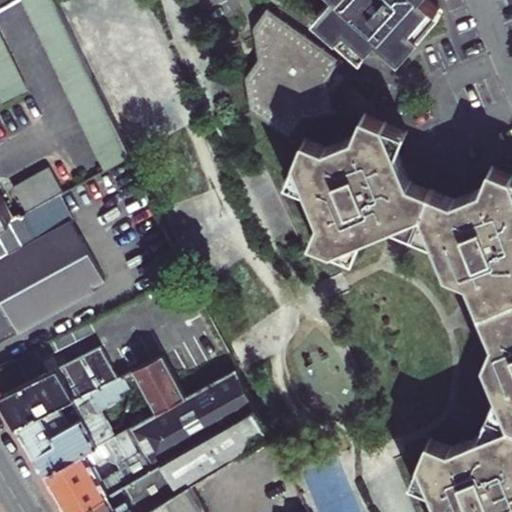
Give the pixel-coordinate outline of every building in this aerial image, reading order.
[(0,0),(0,8),(14,0),(0,0)] [(21,0),(105,169),(130,154),(54,0),(21,0)] [(325,0),(311,17),(334,37),(341,30),(364,49),(373,40),(396,60),(416,36),(415,35),(436,13),(428,5),(422,0),(325,0)] [(249,26),(283,21),(264,6),(249,26)] [(337,63),(283,21),(249,26),(253,57),(257,89),(243,108),(281,136),(295,118),(323,81),(337,63)] [(364,49),(341,30),(334,37),(357,58),(364,49)] [(0,96),(3,103),(28,90),(0,33),(0,96)] [(253,57),(239,75),(243,108),(257,89),(253,57)] [(323,81),(295,118),(327,113),(323,81)] [(439,240),(451,196),(407,179),(403,168),(396,150),(405,129),(364,113),(356,132),(324,146),(305,138),(288,179),(309,188),(318,210),(321,217),(313,237),(354,254),(363,234),(393,221),(439,240)] [(497,340),(511,332),(511,173),(490,164),(480,185),(451,196),(439,240),(441,246),(450,269),(471,278),(482,303),(497,340)] [(28,213),(62,194),(64,192),(50,166),(14,188),(28,213)] [(0,225),(14,217),(0,193),(0,225)] [(0,341),(97,289),(99,283),(107,279),(62,194),(28,213),(23,216),(22,213),(14,217),(0,225),(0,341)] [(500,390),(511,394),(511,332),(497,340),(489,360),(500,390)] [(72,397),(74,400),(122,376),(99,339),(1,397),(18,424),(72,397)] [(139,375),(159,411),(187,395),(164,355),(122,376),(74,400),(83,416),(55,433),(59,442),(35,455),(46,472),(86,450),(118,434),(104,409),(124,397),(121,393),(132,386),(129,381),(133,379),(139,375)] [(78,511),(126,484),(161,463),(255,408),(236,368),(187,395),(159,411),(129,428),(141,449),(118,462),(103,459),(94,464),(86,450),(46,472),(68,511),(78,511)] [(138,389),(133,379),(129,381),(132,386),(121,393),(124,397),(138,389)] [(511,511),(511,394),(500,390),(492,410),(482,434),(455,446),(430,437),(413,478),(433,486),(444,511),(511,511)] [(18,424),(35,455),(59,442),(55,433),(83,416),(74,400),(72,397),(18,424)] [(191,485),(206,475),(233,458),(267,436),(255,408),(161,463),(168,477),(135,498),(126,484),(78,511),(147,511),(163,502),(179,492),(191,485)] [(141,449),(129,428),(118,434),(86,450),(94,464),(103,459),(118,462),(141,449)] [(168,477),(161,463),(126,484),(135,498),(168,477)] [(191,485),(204,508),(205,509),(219,499),(206,475),(191,485)] [(186,505),(190,511),(196,511),(204,508),(191,485),(179,492),(186,505)] [(173,511),(186,505),(179,492),(163,502),(168,511),(173,511)] [(168,511),(163,502),(147,511),(168,511)]
